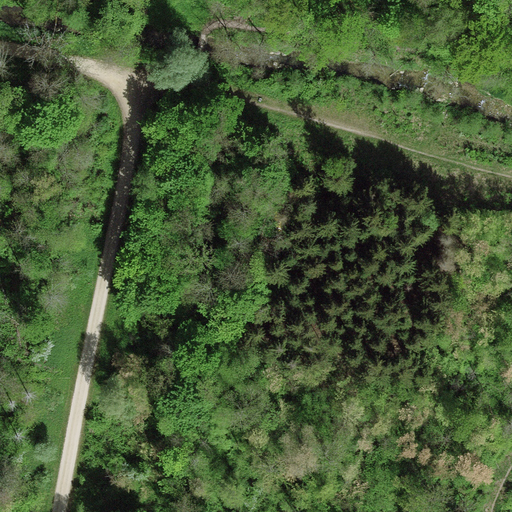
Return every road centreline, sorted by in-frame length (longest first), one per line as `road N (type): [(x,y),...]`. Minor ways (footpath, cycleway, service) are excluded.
road 1 (track): [(57,511),(143,77)]
road 2 (track): [(143,77),(0,43)]
